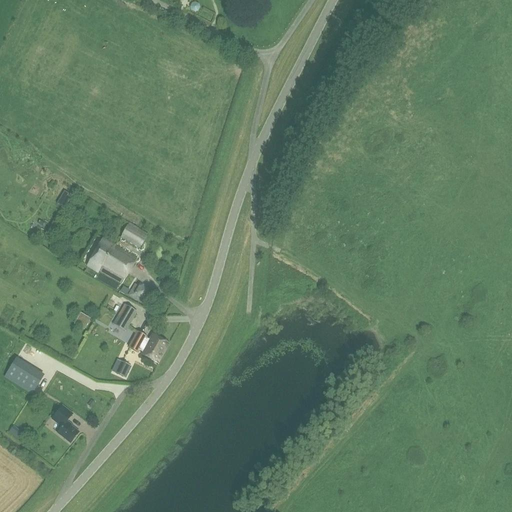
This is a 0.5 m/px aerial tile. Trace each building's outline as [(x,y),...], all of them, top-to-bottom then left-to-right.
[(191,5),(190,8),(191,12),(194,13),(198,12),(199,9),(198,5),(195,4),(191,5)] [(148,235),(129,223),(121,237),(139,248),(148,235)] [(137,259),(115,246),(103,240),(87,266),(98,273),(100,270),(122,283),(137,259)] [(151,293),(134,283),(126,296),(143,306),(151,293)] [(129,290),(123,286),(120,291),(126,295),(129,290)] [(124,305),(113,324),(125,332),(137,312),(124,305)] [(83,329),(90,319),(80,313),(74,323),(83,329)] [(147,327),(154,323),(151,318),(144,321),(147,327)] [(152,335),(149,340),(145,338),(146,337),(137,332),(129,348),(138,353),(139,351),(142,352),(141,355),(158,364),(169,344),(152,335)] [(33,396),(46,376),(18,359),(5,378),(33,396)] [(130,366),(119,361),(114,373),(125,378),(130,366)] [(52,419),(62,428),(58,433),(70,443),(78,432),(66,422),(72,415),(62,407),(52,419)]
